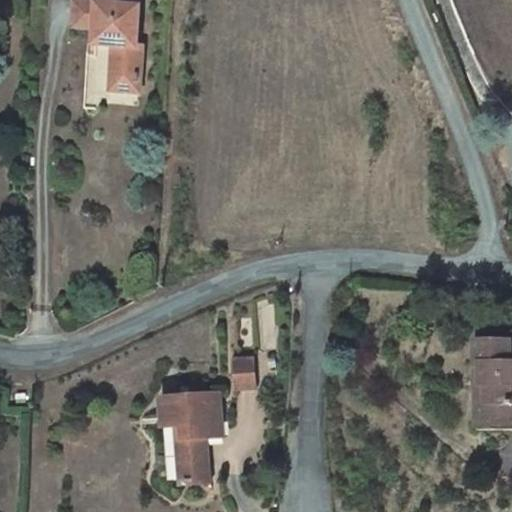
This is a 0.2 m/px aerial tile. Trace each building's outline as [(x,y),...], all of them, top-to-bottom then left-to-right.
[(113,79),(141,80),(143,46),(138,46),(140,7),(79,2),(77,26),(96,28),(96,46),(117,47),(117,60),(114,60),(113,79)] [(140,93),(141,80),(113,79),(113,91),(140,93)] [(511,342),(478,343),(477,430),(511,430),(511,342)] [(253,362),(236,363),(238,391),(255,389),(253,362)] [(211,484),(207,439),(203,439),(202,426),(223,425),(220,395),(163,400),(165,429),(183,428),(184,441),(180,442),(184,486),(211,484)] [(224,438),(223,425),(202,426),(203,439),(207,439),(224,438)]
